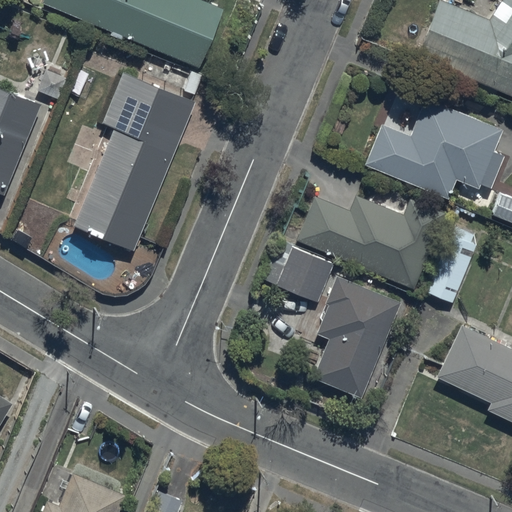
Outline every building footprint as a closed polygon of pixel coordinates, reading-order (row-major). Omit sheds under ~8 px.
[(201,0),(42,0),(41,2),(198,67),(222,9),(201,0)] [(416,57),(511,95),(511,0),(500,0),(488,20),(438,0),(416,57)] [(64,76),(43,68),(35,88),(57,96),(64,76)] [(73,226),(133,250),(194,101),(122,72),(101,122),(113,127),(73,226)] [(0,193),(3,194),(39,103),(0,87),(0,193)] [(364,164),(447,198),(455,178),(477,188),(501,130),(425,99),(410,137),(381,125),(364,164)] [(511,199),(500,195),(492,215),(511,222),(511,199)] [(313,197),(296,240),(412,288),(443,214),(409,200),(403,215),(355,196),(349,211),(313,197)] [(421,290),(452,302),(475,246),(445,233),(421,290)] [(277,285),(317,301),(332,264),(292,248),(277,285)] [(313,378),(359,397),(399,303),(336,277),(325,304),(329,305),(317,334),(329,339),(313,378)] [(487,410),(511,422),(511,350),(461,326),(436,377),(490,403),(487,410)] [(0,422),(11,404),(0,397),(0,422)] [(46,501),(41,511),(118,511),(125,496),(72,473),(58,506),(46,501)] [(149,511),(177,511),(182,502),(158,492),(149,511)]
